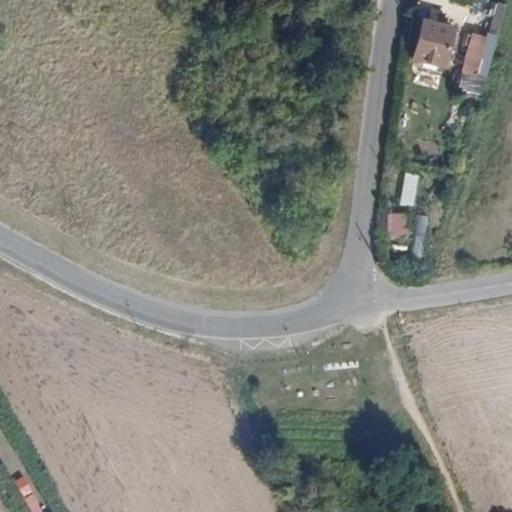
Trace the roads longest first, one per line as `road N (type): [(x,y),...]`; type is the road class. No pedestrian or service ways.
road 1 (tertiary): [(0,237),(120,300),(187,319),(291,321),(328,308),(350,285)]
road 2 (tertiary): [(350,285),(393,0)]
road 3 (residential): [(511,283),(383,303),(350,285)]
